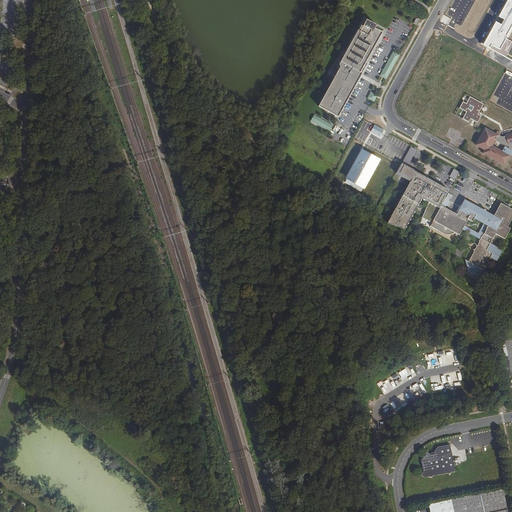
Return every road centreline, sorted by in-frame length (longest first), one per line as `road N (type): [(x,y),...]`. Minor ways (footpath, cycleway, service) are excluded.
road 1 (unclassified): [(511,188),(389,117),(390,96),(443,0)]
road 2 (residential): [(22,183),(13,341),(0,396)]
road 3 (unclassified): [(401,511),(398,473),(412,446),(431,433),(511,416)]
